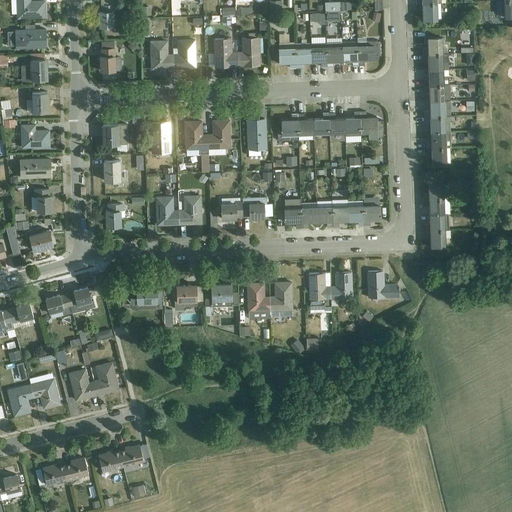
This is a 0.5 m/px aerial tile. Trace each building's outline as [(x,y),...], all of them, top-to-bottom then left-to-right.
[(17,18),(45,17),(44,1),(31,1),(31,0),(11,0),(12,13),(16,13),(17,18)] [(270,1),(270,11),(282,11),(281,0),(270,1)] [(381,0),(374,0),(375,10),(382,9),(381,0)] [(500,17),(511,16),(511,0),(498,1),(498,8),(500,9),(500,17)] [(325,2),(325,12),(326,11),(340,11),(341,11),(341,1),(325,2)] [(351,1),(342,2),(342,10),(351,10),(351,1)] [(423,19),(441,18),(440,3),(417,3),(417,9),(423,9),(423,19)] [(99,26),(115,26),(114,12),(117,11),(116,4),(101,5),(101,11),(99,11),(99,26)] [(151,6),(141,6),(141,14),(151,14),(151,6)] [(222,8),(215,8),(215,14),(222,14),(222,15),(236,15),(236,14),(236,8),(236,7),(222,7),(222,8)] [(340,11),(326,11),(327,20),(340,20),(340,11)] [(381,13),(374,12),(372,20),(379,22),(381,13)] [(325,13),(310,13),(310,21),(319,21),(320,24),(325,24),(325,13)] [(151,18),(140,18),(140,26),(144,30),(148,24),(151,24),(151,18)] [(267,21),(259,22),(259,30),(267,30),(267,21)] [(15,47),(46,47),(45,29),(15,30),(15,31),(7,31),(8,46),(15,45),(15,47)] [(237,66),(256,65),(255,33),(249,33),(249,37),(241,38),(242,51),(237,51),(237,66)] [(296,67),(294,43),(294,42),(289,42),(289,34),(279,34),(279,48),(275,48),(274,38),(270,38),(271,62),(280,62),(280,63),(280,62),(290,62),(290,68),(290,67),(296,67)] [(422,49),(423,54),(448,53),(448,45),(445,45),(445,37),(427,38),(427,39),(428,39),(428,48),(422,48),(422,49)] [(174,68),(196,67),(194,38),(177,39),(178,47),(173,48),(173,53),(174,68)] [(237,66),(237,51),(232,51),(232,38),(215,38),(216,66),(237,66)] [(342,60),(343,60),(342,41),(342,38),(326,38),(326,43),(327,66),(333,66),(333,60),(342,60)] [(311,62),(311,43),(311,42),(306,43),(306,39),(301,39),(301,43),(294,43),(296,67),(301,67),(302,67),(302,61),(311,61),(311,62)] [(141,49),(133,40),(127,46),(136,54),(141,49)] [(174,68),(173,53),(168,54),(168,40),(151,40),(152,69),(174,68)] [(358,65),(357,41),(342,41),(343,60),(352,60),(352,66),(353,66),(353,65),(358,65)] [(374,59),(374,55),(381,55),(380,41),(357,41),(358,65),(364,65),(364,59),(374,59)] [(327,66),(326,43),(311,43),(311,62),(312,62),(312,61),(321,61),(321,67),(322,67),(322,66),(327,66)] [(101,70),(115,70),(115,69),(119,69),(121,68),(120,57),(119,56),(116,56),(116,48),(102,49),(102,56),(101,56),(101,70)] [(22,81),(47,79),(46,59),(44,59),(44,53),(31,53),(31,60),(30,59),(31,65),(21,65),(22,81)] [(428,70),(448,69),(448,53),(423,54),(423,60),(422,60),(428,60),(429,69),(428,69),(428,70)] [(424,80),(424,85),(449,84),(448,69),(428,70),(429,70),(429,79),(423,79),(423,80),(424,80)] [(466,70),(467,80),(474,80),(474,70),(466,70)] [(429,101),(450,101),(449,84),(424,85),(424,91),(430,91),(430,101),(429,101)] [(32,112),(48,112),(48,92),(31,92),(32,99),(27,99),(27,111),(32,111),(32,112)] [(0,101),(2,119),(13,118),(12,108),(11,108),(10,99),(0,101)] [(425,111),(425,116),(450,116),(451,116),(450,101),(429,101),(430,101),(430,111),(424,111),(425,111)] [(466,101),(466,110),(474,110),(474,101),(466,101)] [(361,135),(360,112),(355,112),(355,111),(354,111),(354,117),(345,118),(345,117),(345,136),(361,135)] [(369,137),(377,137),(376,116),(376,117),(366,117),(366,111),(365,112),(360,112),(361,135),(369,135),(369,137)] [(345,140),(345,136),(345,117),(344,117),(344,118),(335,118),(335,112),(334,112),(334,113),(329,113),(330,133),(330,140),(345,140)] [(298,134),(314,133),(313,119),(304,119),(303,113),(303,114),(297,114),(298,134)] [(330,133),(329,113),(323,113),(323,119),(313,119),(314,133),(330,133)] [(298,134),(297,114),(292,114),(292,120),(282,120),(282,119),(282,129),(277,130),(278,140),(298,139),(298,134)] [(431,132),(451,132),(450,116),(425,116),(425,122),(431,122),(431,132)] [(14,119),(3,120),(3,127),(15,127),(14,119)] [(260,149),(266,149),(265,119),(247,119),(248,149),(249,156),(261,155),(260,149)] [(225,148),(230,148),(229,120),(213,120),(213,133),(208,134),(208,155),(225,154),(225,148)] [(208,155),(208,134),(202,134),(202,121),(185,121),(186,150),(187,150),(187,155),(201,155),(201,171),(209,171),(208,164),(208,155)] [(152,153),(170,152),(169,122),(151,123),(152,153)] [(21,147),(50,146),(49,130),(36,130),(36,124),(21,124),(21,147)] [(104,145),(128,144),(127,124),(103,124),(104,145)] [(426,142),(426,148),(450,147),(451,147),(451,132),(431,132),(431,142),(426,142)] [(432,164),(447,163),(450,163),(450,147),(426,148),(426,153),(426,154),(432,154),(432,163),(432,164)] [(143,154),(135,154),(135,169),(143,169),(143,154)] [(373,155),(364,155),(364,164),(373,164),(373,155)] [(297,156),(286,156),(286,166),(297,165),(297,156)] [(362,156),(346,157),(346,167),(362,167),(362,156)] [(20,177),(51,176),(50,159),(20,160),(20,177)] [(105,180),(121,180),(120,160),(104,160),(105,180)] [(345,168),(336,168),(336,176),(346,176),(345,168)] [(275,172),(276,181),(285,181),(284,172),(286,172),(286,169),(274,169),(274,172),(275,172)] [(272,171),(263,172),(263,181),(272,181),(272,171)] [(208,177),(202,173),(199,179),(204,183),(208,177)] [(424,193),(424,199),(447,198),(447,183),(444,183),(444,182),(428,183),(429,183),(429,193),(423,193),(424,193)] [(37,211),(52,210),(52,195),(49,195),(49,189),(34,190),(34,197),(31,197),(32,210),(37,210),(37,211)] [(179,224),(201,223),(200,194),(183,195),(183,209),(182,209),(181,202),(179,202),(179,209),(179,224)] [(179,224),(179,209),(174,209),(173,195),(156,196),(157,224),(179,224)] [(143,204),(143,197),(132,197),(132,205),(143,204)] [(221,218),(237,218),(237,215),(243,215),(242,197),(221,198),(222,203),(221,203),(221,218)] [(249,217),(265,217),(264,202),(255,202),(254,197),(249,197),(242,197),(243,215),(249,215),(249,217)] [(302,227),(301,202),(301,198),(285,198),(285,216),(284,216),(284,217),(285,217),(285,222),(286,222),(296,222),(296,228),(296,227),(302,227)] [(429,214),(448,214),(450,213),(450,198),(447,198),(424,199),(424,204),(424,205),(430,204),(430,214),(429,214)] [(348,220),(348,205),(348,199),(332,199),(332,201),(333,226),(338,226),(339,226),(338,220),(348,220)] [(333,226),(332,201),(316,201),(316,202),(317,221),(327,220),(327,226),(333,226)] [(317,221),(316,202),(301,202),(302,227),(307,227),(307,221),(317,221)] [(106,211),(107,226),(121,226),(121,216),(125,216),(125,210),(124,210),(124,204),(108,204),(108,211),(106,211)] [(364,225),(363,204),(348,205),(348,220),(349,220),(358,219),(358,225),(359,225),(364,225)] [(379,219),(380,219),(380,215),(381,214),(381,213),(380,213),(380,204),(363,204),(364,225),(369,224),(369,225),(370,225),(370,219),(379,219)] [(22,208),(15,209),(15,221),(26,220),(25,213),(22,214),(22,208)] [(425,225),(425,230),(449,230),(448,214),(429,214),(429,215),(430,215),(430,224),(424,224),(424,225),(425,225)] [(28,220),(16,222),(16,230),(29,228),(28,220)] [(15,226),(7,227),(9,237),(17,235),(15,226)] [(34,250),(53,245),(49,230),(39,232),(38,228),(28,230),(34,250)] [(430,246),(446,245),(445,238),(450,238),(450,229),(449,230),(425,230),(425,235),(425,236),(431,236),(431,245),(430,245),(430,246)] [(384,298),(399,297),(399,287),(397,287),(397,283),(383,284),(383,270),(367,271),(368,297),(384,297),(384,298)] [(332,306),(330,286),(330,272),(309,273),(310,306),(311,312),(332,311),(332,306)] [(338,298),(352,298),(351,272),(336,272),(336,285),(330,286),(332,306),(338,306),(338,298)] [(271,316),(292,315),(291,282),(275,282),(276,295),(270,296),(271,316)] [(271,316),(270,296),(264,296),(263,283),(247,283),(248,317),(271,317),(271,316)] [(211,306),(232,305),(231,284),(212,284),(212,292),(205,293),(205,306),(206,306),(206,315),(212,315),(211,306)] [(184,307),(197,306),(197,285),(176,286),(177,300),(174,300),(175,309),(184,309),(184,307)] [(157,303),(157,286),(136,287),(136,289),(129,288),(127,297),(128,299),(129,299),(130,300),(129,307),(138,308),(138,310),(157,309),(157,303)] [(171,286),(164,287),(164,295),(172,295),(171,286)] [(87,307),(94,305),(93,300),(91,300),(88,287),(74,291),(74,292),(67,294),(72,313),(87,308),(87,307)] [(403,289),(399,292),(405,299),(409,296),(403,289)] [(51,318),(72,313),(67,294),(60,296),(60,295),(46,298),(47,302),(38,304),(41,315),(49,313),(51,318)] [(14,328),(35,322),(30,303),(16,306),(16,308),(9,310),(14,328)] [(7,330),(14,328),(9,310),(2,311),(2,310),(0,310),(0,333),(7,331),(7,330)] [(373,316),(367,310),(362,316),(369,321),(373,316)] [(356,329),(353,322),(347,325),(351,332),(356,329)] [(250,326),(240,326),(240,335),(250,335),(250,326)] [(85,332),(79,333),(82,344),(88,342),(85,332)] [(304,347),(298,338),(290,344),(296,353),(304,347)] [(318,338),(306,338),(306,353),(311,353),(316,351),(316,349),(318,349),(318,338)] [(87,344),(89,352),(99,349),(97,341),(87,344)] [(8,352),(10,361),(21,358),(19,349),(8,352)] [(63,352),(55,354),(57,363),(65,361),(63,352)] [(55,353),(39,357),(40,363),(56,359),(55,353)] [(97,394),(119,389),(112,361),(95,366),(98,379),(93,381),(97,394)] [(17,364),(21,380),(27,378),(23,362),(17,364)] [(97,394),(93,381),(89,382),(86,368),(69,372),(76,399),(97,394)] [(44,408),(60,404),(52,373),(29,379),(30,384),(34,398),(41,396),(44,408)] [(27,399),(34,398),(30,384),(8,389),(14,415),(30,411),(27,399)] [(138,462),(143,461),(139,445),(131,447),(131,449),(129,449),(128,446),(125,447),(126,450),(120,451),(123,466),(129,465),(130,467),(137,466),(138,462)] [(123,466),(120,451),(114,453),(113,450),(110,451),(110,454),(108,454),(108,453),(98,455),(102,471),(109,470),(111,472),(118,471),(117,468),(123,466)] [(81,476),(89,474),(85,457),(71,461),(72,464),(64,466),(68,481),(81,477),(81,476)] [(68,481),(64,466),(57,468),(56,464),(43,468),(47,484),(54,483),(56,484),(68,481)] [(45,484),(41,468),(36,469),(40,485),(45,484)] [(0,494),(1,500),(22,494),(17,474),(3,478),(4,479),(0,479),(0,494)] [(143,484),(132,487),(134,496),(145,494),(143,484)] [(112,497),(104,499),(106,506),(114,505),(112,497)] [(99,500),(92,502),(94,508),(100,507),(99,500)]
